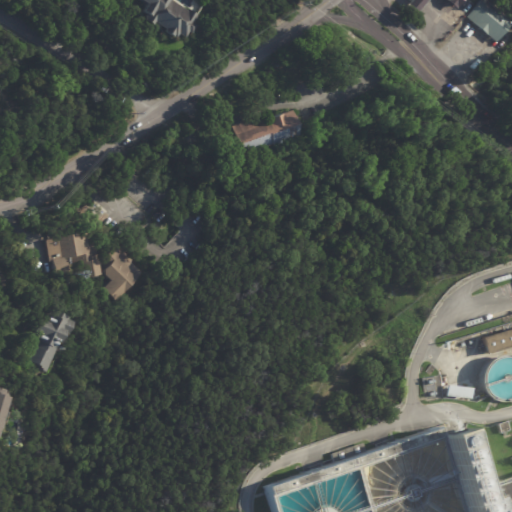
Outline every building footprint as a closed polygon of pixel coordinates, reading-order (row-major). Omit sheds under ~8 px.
[(171,0),(186,10),(187,9),(197,16),(192,24),(195,26),(190,34),(187,32),(183,38),(177,33),(174,38),(171,36),(171,37),(162,31),(164,29),(153,22),(150,25),(142,20),(143,18),(142,18),(144,15),(139,11),(143,4),(137,0),(171,0)] [(463,0),(454,9),(444,0),(426,0),(415,13),(405,4),(408,0),(463,0)] [(489,0),(511,22),(511,24),(494,43),(467,17),(483,0),(489,0)] [(284,120),(294,116),(300,135),(298,136),(299,139),(271,148),(271,146),(243,154),(248,168),(234,172),(228,152),(238,149),(231,127),(252,120),(253,124),(281,115),(283,120),(284,120)] [(187,200),(187,201),(178,192),(184,185),(193,194),(187,200)] [(82,264),(80,256),(64,259),(68,274),(55,277),(52,261),(49,262),(44,241),(75,235),(76,236),(87,234),(88,242),(93,241),(100,276),(85,279),(82,264)] [(132,255),(147,269),(115,304),(102,292),(111,282),(105,276),(103,271),(109,265),(101,258),(110,249),(112,251),(115,248),(117,249),(121,245),(132,255)] [(61,345),(57,344),(45,374),(38,371),(38,370),(23,364),(30,349),(31,346),(33,347),(36,342),(33,341),(36,335),(32,334),(37,321),(41,322),(43,317),(49,319),(52,313),(66,319),(65,322),(71,324),(66,335),(65,335),(61,345)] [(480,336),(511,326),(511,344),(485,353),(480,336)] [(447,384),(472,387),(470,398),(445,395),(447,384)] [(506,421),(509,430),(500,433),(497,423),(506,420),(506,421)] [(489,511),(469,441),(461,443),(457,428),(439,433),(460,511),(489,511)]
